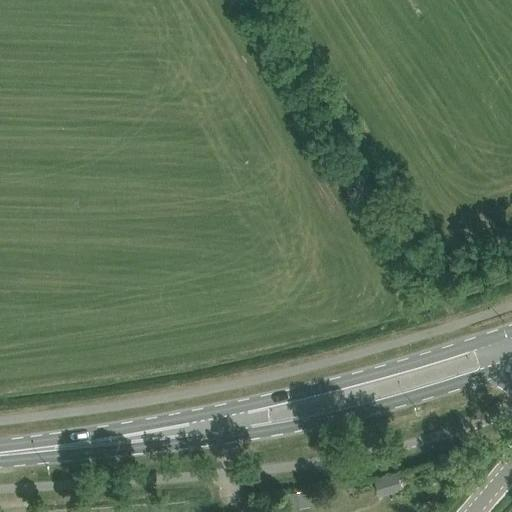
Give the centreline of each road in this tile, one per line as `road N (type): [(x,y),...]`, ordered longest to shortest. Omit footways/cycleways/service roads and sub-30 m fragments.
road 1 (primary): [(511,329),(267,398),(208,423)]
road 2 (primary): [(208,423),(273,428),(511,363)]
road 3 (primary): [(0,455),(208,423)]
